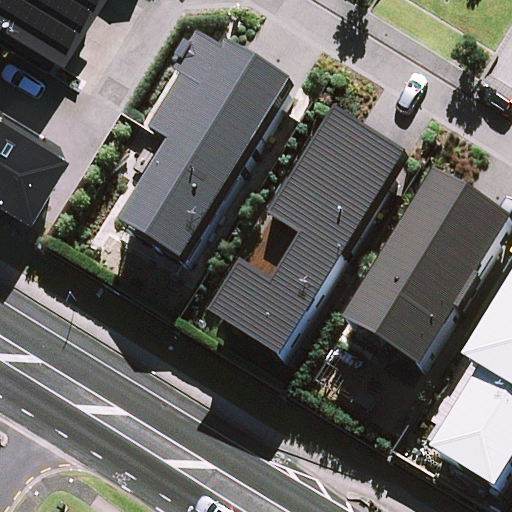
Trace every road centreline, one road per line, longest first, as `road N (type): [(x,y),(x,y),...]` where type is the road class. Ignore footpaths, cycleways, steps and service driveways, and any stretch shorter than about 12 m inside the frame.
road 1 (residential): [(511,137),(296,0)]
road 2 (secondary): [(34,368),(246,491)]
